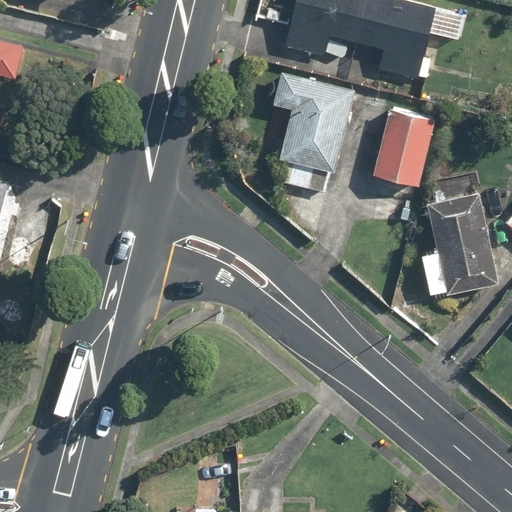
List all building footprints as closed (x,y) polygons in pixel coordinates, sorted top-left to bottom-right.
[(387,47),(383,68),(422,78),(432,36),(451,40),(458,8),(429,2),(422,0),(300,0),(290,46),(330,56),(335,35),(387,47)] [(0,71),(20,76),(27,41),(0,35),(0,71)] [(277,156),(333,171),(355,87),(281,68),(272,102),(290,106),(277,156)] [(432,114),(389,105),(374,172),(417,182),(432,114)] [(0,173),(0,244),(17,178),(0,173)] [(502,282),(485,192),(435,199),(443,253),(428,255),(434,292),(502,282)]
